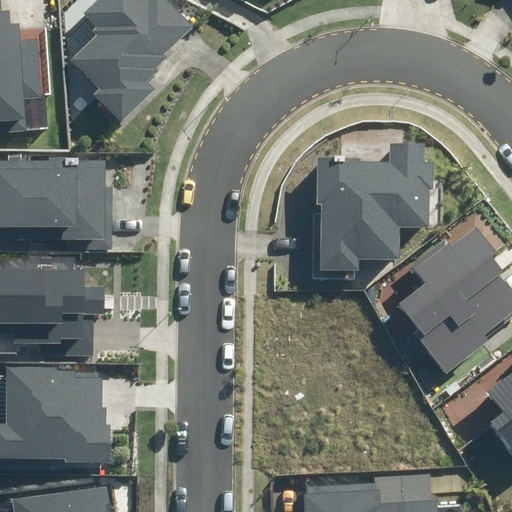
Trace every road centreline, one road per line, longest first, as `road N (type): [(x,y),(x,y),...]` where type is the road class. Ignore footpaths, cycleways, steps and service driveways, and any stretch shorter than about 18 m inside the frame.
road 1 (residential): [(208,511),(197,263),(221,147),(277,67),(318,49),(401,41)]
road 2 (residential): [(401,41),(452,59),(511,106)]
